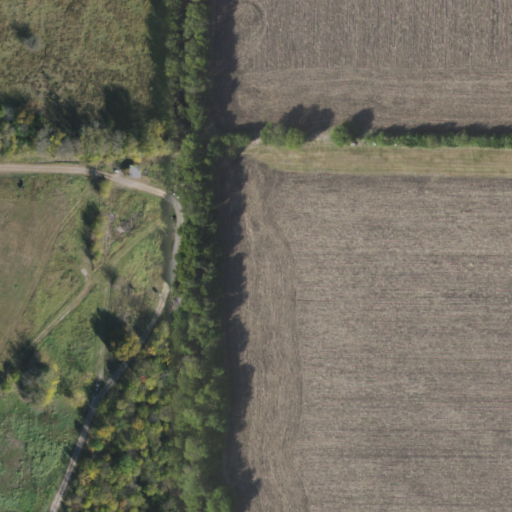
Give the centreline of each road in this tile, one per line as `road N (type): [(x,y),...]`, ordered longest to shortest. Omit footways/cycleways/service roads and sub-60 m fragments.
road 1 (residential): [(191,511),(194,163)]
road 2 (track): [(144,197),(113,252),(0,378)]
road 3 (track): [(0,162),(104,167),(144,197)]
